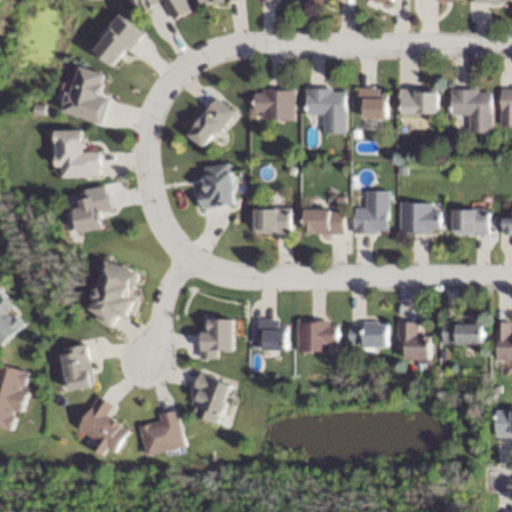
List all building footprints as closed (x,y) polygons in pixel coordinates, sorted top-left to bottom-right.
[(187,0),(193,10),(175,19),(164,0),(158,0),(161,4),(147,11),(145,13),(140,5),(136,7),(132,0),(187,0)] [(95,50),(103,40),(98,36),(106,27),(108,29),(120,14),(144,34),(130,51),(128,49),(114,66),(95,50)] [(102,121),(63,108),(64,105),(62,104),(66,93),(70,94),(79,66),(104,75),(101,82),(104,83),(101,93),(100,93),(99,96),(109,100),(104,114),(102,121)] [(297,112),(297,119),(281,119),(281,118),(264,118),(264,111),(255,111),(255,105),(255,92),(263,92),(263,89),(270,89),(282,89),(285,89),(285,87),(297,87),(297,112)] [(334,90),(347,90),(347,132),(346,132),(324,132),(325,113),(308,113),(308,87),(309,87),(324,87),(334,87),(334,90)] [(380,93),(389,93),(388,116),(388,117),(365,117),(365,108),(359,108),(359,90),(359,87),(360,87),(375,87),(380,87),(380,93)] [(424,90),(439,90),(439,112),(403,112),(403,107),(400,107),(400,92),(400,87),(417,87),(424,87),(424,90)] [(480,91),(494,91),(493,131),(471,131),(471,114),(452,114),(452,88),(471,88),(480,88),(480,91)] [(511,125),(502,125),(502,92),(502,88),(511,88),(511,125)] [(236,112),(220,133),(218,132),(215,136),(213,135),(203,148),(188,136),(195,128),(194,127),(201,119),(209,109),(217,97),(236,112)] [(65,178),(64,165),(58,165),(57,131),(83,130),(83,138),(86,138),(86,148),(83,148),(83,152),(101,152),(102,167),(101,167),(101,177),(65,178)] [(297,166),(294,174),(287,171),(290,163),(297,166)] [(235,194),(233,194),(235,205),(226,207),(215,209),(214,207),(201,209),(198,191),(205,190),(204,185),(203,186),(201,177),(206,176),(205,167),(229,164),(235,194)] [(113,210),(109,186),(73,192),(79,232),(105,228),(102,212),(113,210)] [(390,203),(390,230),(378,230),(378,233),(372,233),(356,233),(353,233),(354,216),(355,216),(355,207),(366,207),(366,190),(390,190),(390,203)] [(346,204),(337,204),(337,195),(346,195),(346,204)] [(417,203),(433,203),(433,210),(442,210),(442,229),(432,229),(432,235),(427,235),(412,234),(400,234),(401,201),(417,201),(417,203)] [(292,233),(291,233),(277,233),(258,233),(258,206),(292,206),(292,233)] [(332,210),(345,210),(345,213),(345,228),(345,234),(330,234),(315,233),(315,230),(305,230),(306,208),(332,208),(332,210)] [(490,234),(488,234),(475,234),(455,234),(455,209),(471,209),(471,208),(490,208),(490,234)] [(511,234),(503,234),(503,229),(503,217),(511,217),(511,234)] [(132,269),(131,272),(139,275),(141,278),(138,283),(135,285),(133,284),(127,299),(135,302),(130,316),(128,320),(120,317),(114,325),(112,329),(98,320),(100,316),(92,311),(97,303),(95,298),(97,291),(101,290),(102,290),(108,274),(102,272),(106,260),(132,269)] [(0,292),(2,291),(16,306),(10,311),(14,315),(16,313),(27,324),(1,348),(0,346),(0,292)] [(201,358),(219,358),(219,349),(236,349),(236,319),(205,319),(205,332),(203,332),(203,333),(201,333),(201,358)] [(280,324),(289,324),(288,347),(288,349),(265,349),(265,341),(259,341),(259,338),(259,327),(259,319),(275,319),(280,319),(280,324)] [(313,320),(324,320),(330,321),(330,324),(340,325),(340,344),(330,344),(330,350),(313,350),(313,353),(298,353),(298,319),(311,319),(313,319),(313,320)] [(463,324),(484,324),(484,344),(444,343),(444,319),(447,319),(459,319),(463,319),(463,324)] [(380,324),(389,324),(390,347),(365,347),(365,343),(351,343),(350,325),(352,325),(365,325),(365,321),(380,321),(380,324)] [(511,359),(501,359),(501,337),(495,337),(495,321),(498,321),(511,321),(511,359)] [(420,336),(433,336),(433,358),(408,358),(408,337),(398,337),(398,322),(400,322),(418,322),(420,322),(420,336)] [(93,387),(69,391),(63,357),(65,357),(63,349),(78,346),(87,344),(90,359),(95,387),(93,387)] [(0,360),(31,372),(26,386),(23,386),(22,389),(28,391),(21,411),(15,409),(14,413),(17,414),(11,430),(0,426),(0,360)] [(233,386),(219,424),(196,415),(197,414),(196,414),(199,407),(194,405),(199,391),(197,390),(202,372),(221,379),(220,382),(233,386)] [(103,396),(116,404),(110,413),(125,423),(124,424),(132,430),(118,453),(110,448),(106,455),(93,448),(98,440),(79,428),(101,394),(103,396)] [(511,436),(496,436),(496,430),(496,409),(511,409),(511,436)] [(188,446),(149,456),(142,427),(163,422),(161,415),(165,414),(175,411),(179,410),(188,446)]
